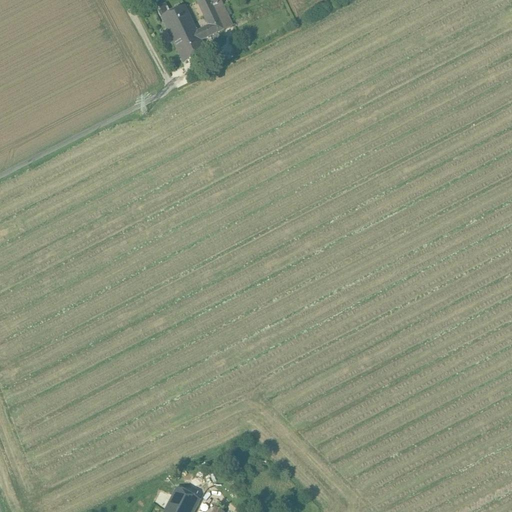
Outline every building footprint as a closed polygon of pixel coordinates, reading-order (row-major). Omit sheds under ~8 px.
[(219,0),(199,0),(198,1),(210,26),(215,35),(220,32),(224,31),(217,17),(226,13),(219,0)] [(165,5),(157,9),(161,18),(170,14),(165,5)] [(170,14),(161,18),(173,42),(182,38),(184,41),(188,39),(189,43),(200,37),(197,29),(185,6),(170,14)] [(226,13),(217,17),(224,31),(232,26),(226,13)] [(200,37),(189,43),(188,39),(184,41),(182,38),(173,42),(183,64),(207,52),(204,46),(202,41),(215,35),(210,26),(203,29),(202,27),(197,29),(200,37)] [(215,35),(202,41),(204,46),(222,38),(220,32),(215,35)] [(194,511),(200,500),(177,489),(164,511),(194,511)]
